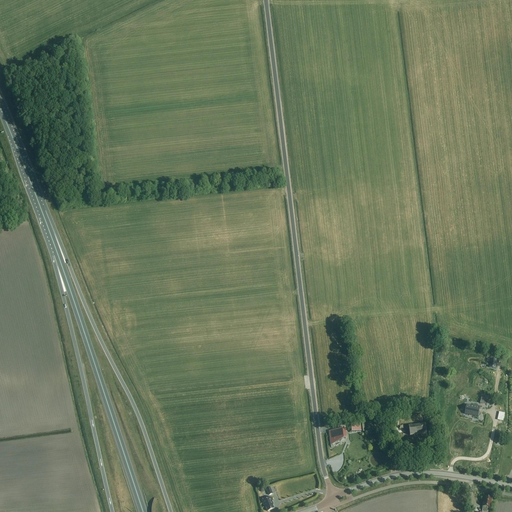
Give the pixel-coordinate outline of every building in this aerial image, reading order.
[(497,360),(491,359),(489,368),(495,369),(496,364),(498,364),(499,361),(497,360)] [(479,407),(472,406),(472,407),(467,406),(465,415),(478,417),(479,407)] [(489,439),(491,423),(488,423),(487,434),(466,431),(466,436),(489,439)] [(410,436),(427,433),(425,424),(408,427),(410,436)] [(344,430),(329,432),(331,445),(345,438),(344,430)] [(274,505),(270,497),(262,500),(265,509),(266,508),(267,511),(274,509),(273,505),(274,505)] [(492,499),(485,498),(484,503),(483,503),(482,507),(483,507),(482,511),(486,511),(488,508),(490,509),(491,505),(490,504),(492,499)]
